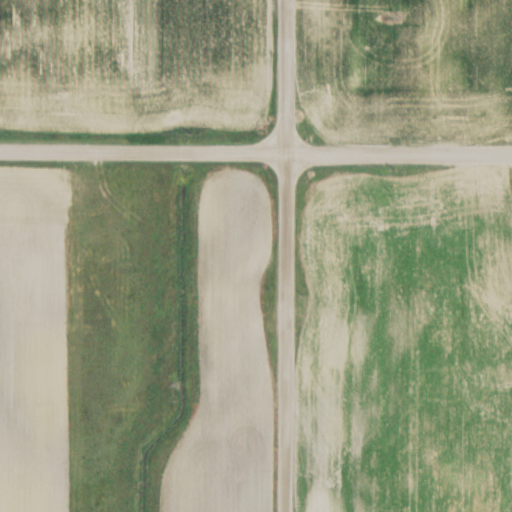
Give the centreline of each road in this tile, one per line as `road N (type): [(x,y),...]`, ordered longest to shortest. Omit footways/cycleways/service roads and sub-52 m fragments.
road 1 (residential): [(511,154),(0,151)]
road 2 (residential): [(287,511),(289,0)]
